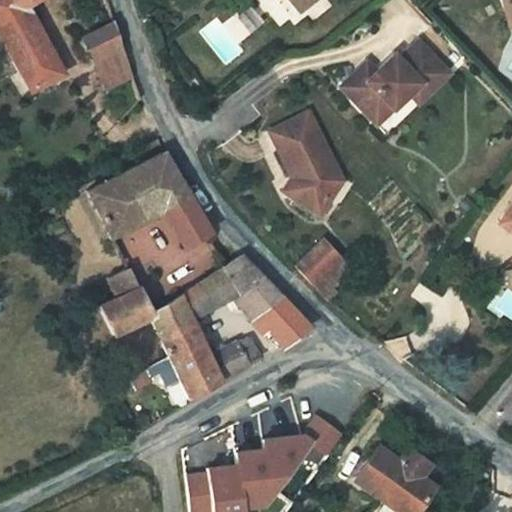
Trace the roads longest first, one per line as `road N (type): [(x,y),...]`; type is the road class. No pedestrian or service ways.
road 1 (residential): [(119,0),(178,148),(231,233),(346,348)]
road 2 (residential): [(346,348),(511,482)]
road 3 (residential): [(161,438),(346,348)]
road 4 (residential): [(7,511),(161,438)]
